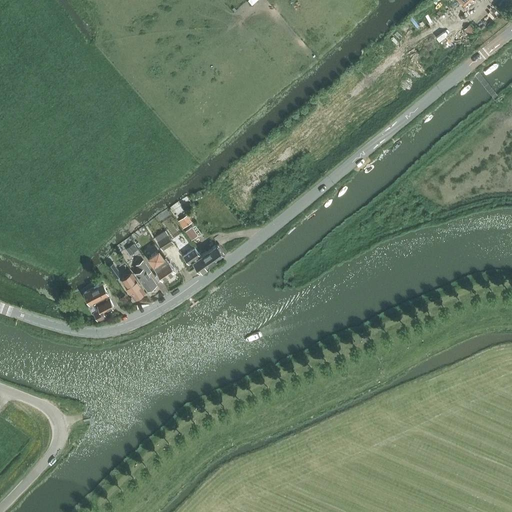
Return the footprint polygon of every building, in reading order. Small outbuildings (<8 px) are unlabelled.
[(183,227),(191,221),(188,216),(180,221),(183,227)] [(197,235),(192,227),(186,231),(191,239),(197,235)] [(165,230),(155,237),(157,241),(167,234),(165,230)] [(168,234),(167,234),(157,241),(163,250),(174,243),(168,234)] [(195,246),(183,255),(189,263),(193,261),(201,272),(225,254),(217,243),(201,255),(195,246)] [(131,256),(138,251),(133,244),(126,249),(131,256)] [(159,249),(148,257),(154,265),(153,266),(162,281),(176,271),(166,257),(164,258),(159,249)] [(135,273),(148,291),(157,284),(144,266),(147,265),(143,259),(135,264),(139,270),(135,273)] [(117,278),(121,275),(113,263),(108,266),(117,278)] [(121,279),(135,299),(145,291),(131,272),(121,279)] [(96,290),(94,286),(81,293),(87,306),(108,295),(103,286),(96,290)] [(99,308),(93,311),(98,321),(106,316),(104,311),(115,306),(110,297),(97,304),(99,308)] [(15,437),(10,440),(19,450),(23,447),(15,437)]
